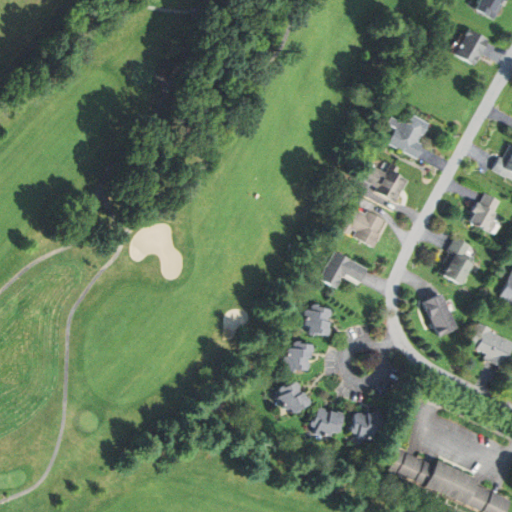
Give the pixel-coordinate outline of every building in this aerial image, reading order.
[(506,0),(482,0),(479,9),(499,18),(506,0)] [(458,55),(479,64),(492,37),(471,27),(458,55)] [(386,145),(415,159),(422,146),(417,143),(428,123),(405,112),(400,122),(391,117),(387,126),(393,129),(386,145)] [(492,173),(511,181),(511,145),(504,142),(492,173)] [(407,177),(384,165),(381,171),(370,165),(360,185),(394,202),(407,177)] [(491,236),(499,221),(490,217),(498,201),(480,192),(464,223),(491,236)] [(370,248),(383,222),(351,205),(337,231),(370,248)] [(434,274),(460,285),(475,249),(450,238),(434,274)] [(340,277),(358,285),(366,268),(331,252),(318,280),(335,288),(340,277)] [(511,266),(509,265),(496,303),(511,307),(511,266)] [(423,300),(434,337),(453,330),(442,294),(423,300)] [(306,307),(306,335),(329,335),(329,307),(306,307)] [(501,366),(511,341),(511,340),(475,325),(464,351),(501,366)] [(283,344),(283,371),(310,371),(310,344),(283,344)] [(282,415),(308,407),(300,381),(274,389),(282,415)] [(311,433),(339,438),(343,413),(316,408),(311,433)] [(381,413),(351,413),(351,441),(381,441),(381,413)] [(480,480),(398,448),(388,474),(486,511),(507,511),(511,500),(511,499),(478,486),(480,480)]
